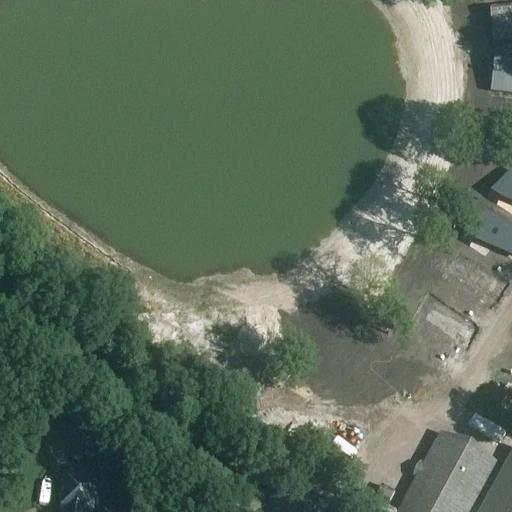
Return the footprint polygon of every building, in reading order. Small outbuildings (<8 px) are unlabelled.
[(495,43),(511,40),(511,8),(497,10),(499,25),(492,26),(493,28),(494,28),(495,43)] [(494,93),(511,95),(511,62),(503,62),(501,76),(495,76),(495,78),(496,78),(494,93)] [(511,174),(502,190),(511,196),(511,174)] [(0,213),(10,198),(0,191),(0,213)] [(30,238),(22,250),(38,260),(58,229),(33,213),(21,232),(23,234),(30,238)] [(511,232),(485,215),(475,231),(511,255),(511,232)] [(77,268),(70,280),(85,290),(105,259),(81,243),(68,262),(71,264),(77,268)] [(457,259),(446,275),(492,305),(503,289),(457,259)] [(429,303),(418,319),(464,348),(475,332),(429,303)] [(384,326),(381,339),(399,344),(403,332),(384,326)] [(468,511),(480,491),(495,463),(441,434),(398,511),(468,511)] [(511,511),(511,455),(481,511),(511,511)] [(101,487),(95,479),(91,484),(64,479),(59,507),(61,511),(65,511),(96,511),(93,511),(97,490),(101,487)] [(47,511),(38,480),(18,485),(25,511),(47,511)] [(392,504),(397,495),(383,486),(377,496),(392,504)] [(395,511),(374,500),(367,511),(395,511)]
